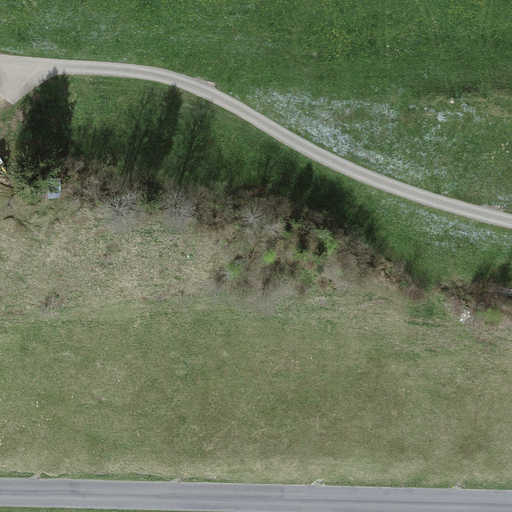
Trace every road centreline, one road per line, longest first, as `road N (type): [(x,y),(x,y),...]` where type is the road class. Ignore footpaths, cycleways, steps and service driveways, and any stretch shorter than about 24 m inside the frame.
road 1 (track): [(0,63),(174,81),(316,159),(411,198),(511,226)]
road 2 (tertiary): [(0,491),(511,506)]
